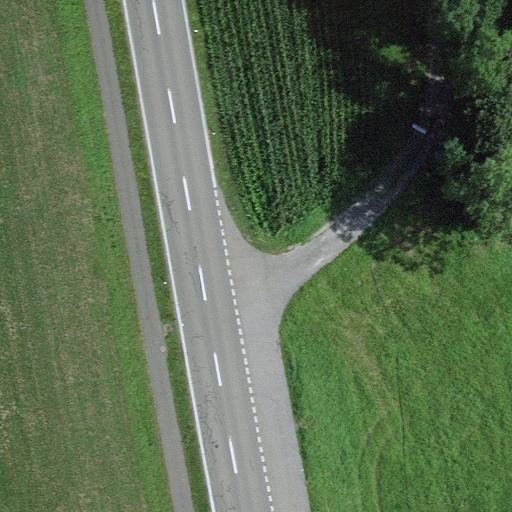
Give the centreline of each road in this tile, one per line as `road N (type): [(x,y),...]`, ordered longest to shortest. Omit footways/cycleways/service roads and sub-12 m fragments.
road 1 (secondary): [(152,0),(243,511)]
road 2 (track): [(441,0),(449,73),(416,164),(339,236),(261,286),(203,296)]
